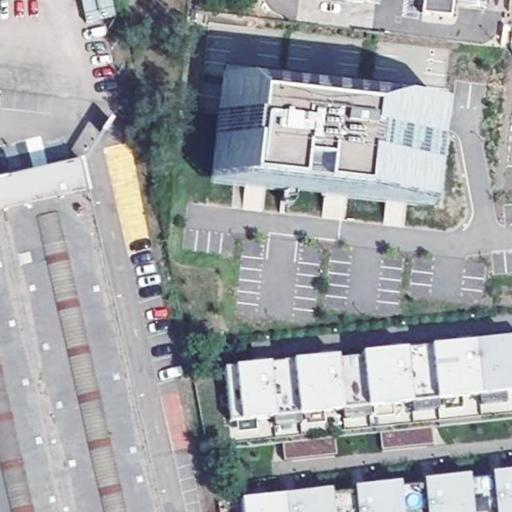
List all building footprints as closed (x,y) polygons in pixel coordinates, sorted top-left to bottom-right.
[(77,0),(82,25),(111,19),(107,0),(77,0)] [(425,0),(424,14),(453,18),(455,4),(454,0),(425,0)] [(435,211),(447,108),(217,81),(205,184),(435,211)] [(0,511),(158,511),(80,162),(0,180),(0,511)] [(511,338),(223,369),(229,423),(511,392),(511,338)] [(431,428),(379,433),(380,451),(433,445),(431,428)] [(334,438),(282,443),(283,461),(336,455),(334,438)] [(329,491),(240,500),(241,511),(511,511),(511,471),(489,474),(489,478),(468,480),(467,476),(421,481),(421,485),(398,488),(398,484),(352,489),(353,492),(329,495),(329,491)]
